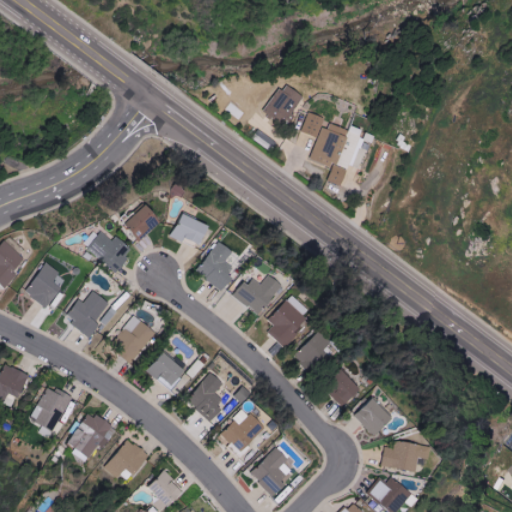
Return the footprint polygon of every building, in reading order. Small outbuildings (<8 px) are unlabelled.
[(285,125),(303,95),(283,83),(266,114),(285,125)] [(300,131),(317,138),(325,119),(308,112),(300,131)] [(312,160),(352,171),(361,139),(359,138),(362,130),(349,127),(348,131),(321,124),(312,160)] [(344,185),(347,169),(332,167),(329,183),(344,185)] [(124,226),(141,240),(150,228),(145,224),(154,213),(142,204),(124,226)] [(172,239),(182,242),(184,238),(201,244),(208,225),(180,215),(172,239)] [(132,248),(98,232),(87,254),(122,270),(132,248)] [(0,250),(0,283),(2,286),(30,255),(11,238),(0,250)] [(219,291),(234,271),(223,262),(231,252),(219,243),(196,272),(219,291)] [(24,294),(48,309),(61,289),(52,283),(59,272),(45,263),(24,294)] [(260,285),(246,278),(234,300),(261,315),(278,283),(265,276),(260,285)] [(110,303),(93,291),(84,304),(79,300),(65,319),(91,337),(100,325),(96,322),(110,303)] [(307,313),(288,296),(271,315),(277,321),(266,332),(284,349),(296,335),(291,331),(307,313)] [(156,335),(136,316),(110,344),(130,363),(156,335)] [(328,356),(322,350),(329,342),(317,331),(294,357),(312,374),(328,356)] [(186,373),(165,354),(149,373),(169,391),(186,373)] [(0,378),(0,401),(5,404),(10,394),(21,398),(30,375),(6,365),(0,378)] [(340,404),(354,389),(337,372),(322,388),(340,404)] [(224,400),(215,395),(222,382),(207,373),(187,405),(212,420),(224,400)] [(70,396),(45,386),(31,420),(43,425),(39,433),(52,439),(70,396)] [(369,435),(386,419),(366,398),(349,414),(369,435)] [(259,426),(238,411),(219,437),(240,452),(259,426)] [(70,444),(78,449),(77,450),(91,459),(99,446),(104,449),(117,429),(90,413),(70,444)] [(121,479),(126,470),(137,476),(150,454),(126,440),(109,472),(121,479)] [(377,466),(412,472),(415,458),(424,459),(427,447),(393,441),(391,451),(380,448),(377,466)] [(279,486),(274,480),(284,471),(277,464),(281,460),(269,447),(244,471),(267,497),(279,486)] [(161,511),(177,492),(171,487),(175,483),(157,469),(141,489),(156,501),(153,505),(161,511)] [(382,485),(375,481),(365,496),(390,511),(395,511),(408,492),(386,479),(382,485)]
